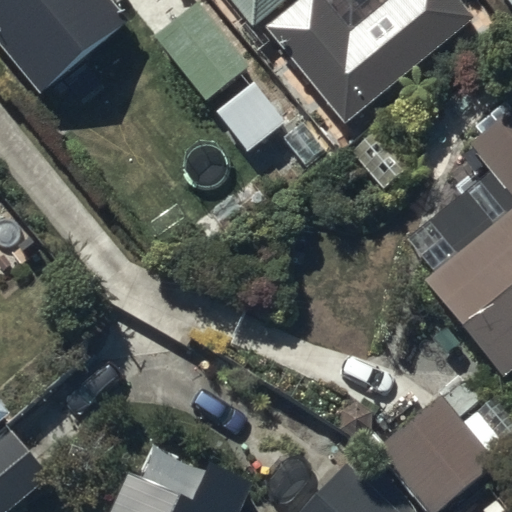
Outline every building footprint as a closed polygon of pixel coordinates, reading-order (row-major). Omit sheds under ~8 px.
[(101,0),(0,0),(0,56),(42,108),(131,36),(101,0)] [(222,0),(254,39),(261,34),(290,69),(329,37),(300,2),(301,0),(222,0)] [(511,0),(491,0),(511,24),(511,0)] [(200,13),(156,49),(207,113),(252,77),(200,13)] [(434,284),(423,294),(502,390),(511,382),(511,125),(498,137),(490,126),(473,140),(482,150),(469,161),(471,162),(464,168),(478,184),(483,180),(487,184),(407,251),(434,284)] [(441,403),(374,459),(418,511),(450,511),(496,475),(491,469),(511,452),(511,447),(485,414),(481,417),(460,392),(443,406),(441,403)] [(0,408),(0,436),(14,425),(0,408)] [(0,511),(21,511),(52,487),(14,440),(0,451),(0,511)] [(385,511),(345,475),(311,511),(385,511)] [(194,511),(179,511),(130,488),(118,511),(244,511),(251,499),(244,496),(246,491),(212,476),(194,511)]
